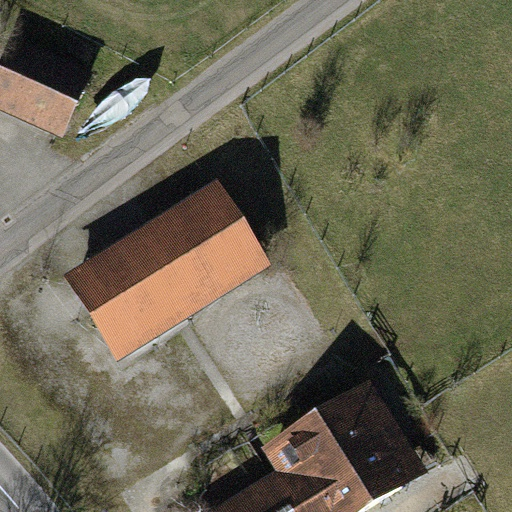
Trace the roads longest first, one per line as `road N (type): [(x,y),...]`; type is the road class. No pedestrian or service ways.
road 1 (unclassified): [(333,0),(0,247)]
road 2 (track): [(158,511),(0,268)]
